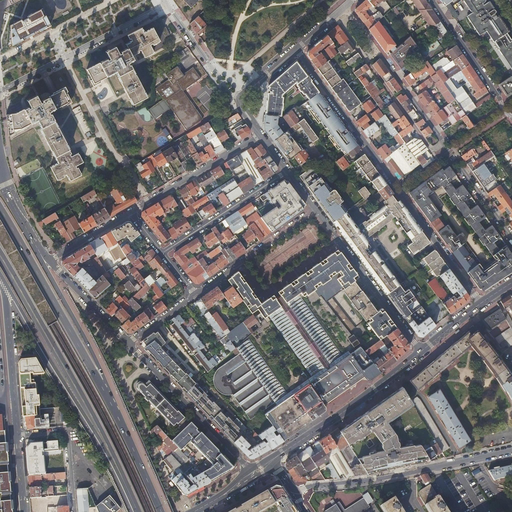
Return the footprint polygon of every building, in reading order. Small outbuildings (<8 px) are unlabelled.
[(6,0),(5,8),(21,0),(6,0)] [(373,7),(367,0),(365,0),(356,8),(356,12),(368,29),(376,22),(371,15),(369,17),(367,14),(364,12),(367,9),(370,12),(374,8),(373,7)] [(440,22),(425,0),(411,0),(424,18),(431,28),(440,22)] [(510,92),(511,93),(511,91),(511,39),(511,40),(507,33),(505,30),(508,28),(499,16),(497,17),(496,15),(495,15),(494,14),(494,13),(495,12),(495,11),(495,10),(494,10),(493,9),(492,9),(492,10),(490,7),(487,2),(483,5),(482,2),(483,3),(484,1),(485,0),(463,0),(470,10),(471,10),(472,12),(466,16),(479,35),(486,30),(487,30),(511,68),(511,77),(511,76),(499,84),(503,89),(506,95),(510,92)] [(489,1),(483,5),(487,2),(490,7),(492,10),(492,9),(493,9),(494,8),(489,1)] [(450,2),(445,5),(455,19),(459,16),(450,2)] [(398,5),(392,9),(395,14),(401,10),(398,5)] [(51,25),(42,8),(9,26),(7,48),(51,25)] [(375,14),(379,20),(383,16),(379,11),(377,12),(376,11),(374,13),(375,14)] [(197,33),(206,25),(198,16),(190,23),(197,33)] [(376,22),(368,29),(385,53),(388,51),(390,54),(396,49),(391,43),(392,40),(381,26),(386,26),(389,24),(383,16),(379,20),(376,22)] [(447,32),(440,22),(431,28),(427,31),(424,33),(428,37),(434,33),(433,32),(435,30),(436,31),(437,31),(438,32),(439,31),(440,33),(433,37),(435,41),(447,32)] [(197,33),(198,35),(208,26),(206,25),(197,33)] [(348,40),(338,25),(326,35),(330,39),(332,43),(334,45),(335,46),(337,48),(341,45),(345,42),(348,40)] [(56,26),(49,30),(52,36),(59,31),(56,26)] [(100,62),(107,76),(115,72),(133,105),(147,97),(133,68),(132,69),(129,63),(134,60),(132,56),(141,51),(144,58),(154,53),(151,46),(160,41),(152,27),(144,32),(142,28),(127,36),(130,41),(125,43),(127,47),(118,52),(115,46),(105,51),(109,57),(100,62)] [(166,27),(161,30),(165,37),(170,35),(166,27)] [(511,68),(487,30),(486,30),(511,69),(511,68)] [(330,39),(326,35),(314,46),(307,51),(307,55),(310,59),(318,54),(316,52),(319,50),(320,50),(328,43),(330,45),(332,43),(330,39)] [(396,49),(390,54),(398,64),(399,63),(402,61),(414,52),(419,48),(417,45),(416,45),(410,36),(396,49)] [(355,49),(348,40),(345,42),(341,45),(337,48),(341,53),(347,48),(348,50),(350,49),(352,51),(355,49)] [(318,54),(310,59),(314,65),(317,69),(318,67),(327,61),(321,53),(325,50),(331,58),(337,54),(333,48),(335,46),(334,45),(332,43),(330,45),(327,47),(325,49),(318,54)] [(462,54),(456,45),(447,51),(453,60),(462,54)] [(349,66),(361,58),(358,53),(346,62),(349,66)] [(462,54),(453,60),(455,64),(457,63),(462,69),(469,64),(462,54)] [(435,72),(439,69),(450,62),(447,58),(444,57),(437,61),(431,66),(435,72)] [(393,78),(379,59),(372,65),(386,83),(387,82),(393,78)] [(318,67),(317,69),(319,72),(322,75),(323,74),(333,67),(329,62),(330,62),(328,60),(327,61),(318,67)] [(450,62),(439,69),(447,80),(447,79),(459,72),(459,71),(461,70),(462,69),(457,63),(455,64),(453,60),(450,62)] [(318,92),(305,73),(303,74),(302,71),(300,69),(301,68),(296,61),(283,72),(277,78),(274,80),(284,92),(287,89),(289,88),(292,85),(294,84),(297,84),(299,87),(298,88),(300,92),(302,91),(308,100),(317,93),(318,92)] [(406,76),(403,77),(409,86),(416,81),(414,79),(427,70),(431,76),(416,86),(417,87),(412,90),(417,96),(425,90),(434,83),(440,79),(435,72),(431,66),(427,61),(406,76)] [(107,76),(100,62),(87,69),(90,75),(89,76),(93,84),(107,76)] [(369,68),(366,64),(360,68),(354,73),(357,77),(364,87),(364,86),(364,87),(369,83),(365,78),(363,79),(361,77),(360,78),(358,76),(369,68)] [(473,70),(469,64),(462,69),(461,70),(468,81),(477,76),(473,70)] [(187,130),(203,119),(183,90),(201,78),(193,67),(183,74),(177,66),(166,74),(169,79),(155,88),(163,99),(148,110),(155,119),(171,108),(187,130)] [(323,74),(322,75),(323,78),(326,81),(328,80),(337,73),(334,69),(335,69),(333,67),(323,74)] [(439,69),(435,72),(440,79),(442,83),(447,80),(439,69)] [(459,72),(462,77),(466,83),(468,81),(461,70),(459,71),(459,72)] [(328,80),(326,81),(327,82),(329,85),(331,88),(342,79),(339,75),(338,73),(337,73),(328,80)] [(342,79),(331,88),(333,91),(335,94),(347,86),(348,84),(344,79),(348,76),(348,75),(345,78),(342,79)] [(484,86),(477,76),(468,81),(466,83),(465,83),(467,85),(470,84),(474,91),(472,92),(471,90),(470,91),(470,92),(469,93),(471,95),(473,94),(484,86)] [(462,77),(446,88),(447,90),(450,93),(461,86),(463,85),(465,83),(466,83),(462,77)] [(396,81),(393,78),(387,82),(386,83),(389,87),(396,81)] [(442,83),(440,79),(434,83),(441,94),(447,90),(446,88),(442,83)] [(284,92),(274,80),(270,84),(269,88),(268,89),(268,90),(268,91),(269,91),(269,93),(267,93),(265,115),(277,116),(280,116),(281,109),(282,109),(282,102),(283,93),(284,92)] [(347,86),(335,94),(338,97),(340,100),(351,91),(353,90),(349,86),(353,83),(352,81),(348,84),(347,86)] [(401,89),(396,81),(389,87),(392,91),(395,89),(397,92),(401,89)] [(378,92),(371,82),(369,83),(364,87),(366,89),(371,96),(372,97),(373,99),(378,95),(385,90),(384,89),(378,92)] [(450,93),(454,100),(457,104),(469,97),(461,86),(450,93)] [(487,91),(484,86),(473,94),(476,98),(487,91)] [(351,91),(340,100),(341,102),(344,106),(355,97),(357,96),(353,91),(357,88),(357,87),(353,90),(351,91)] [(50,111),(71,101),(64,88),(39,101),(36,94),(27,99),(30,105),(15,113),(15,112),(6,113),(9,135),(32,123),(31,123),(37,120),(41,127),(40,128),(57,162),(50,166),(57,180),(67,175),(70,181),(82,175),(77,165),(83,162),(79,152),(73,156),(69,149),(70,149),(50,111)] [(425,90),(417,96),(424,106),(432,100),(425,90)] [(447,90),(441,94),(448,104),(454,100),(450,93),(447,90)] [(320,96),(317,93),(308,100),(301,105),(302,107),(302,109),(309,111),(313,117),(315,116),(318,121),(317,122),(318,123),(321,121),(321,122),(323,121),(327,127),(331,132),(330,133),(330,134),(328,136),(328,137),(330,136),(334,142),(338,147),(337,148),(338,149),(340,147),(341,147),(346,153),(347,152),(356,146),(357,145),(345,128),(343,130),(340,127),(343,125),(341,123),(333,112),(331,114),(329,111),(331,109),(329,106),(321,95),(320,96)] [(355,97),(344,106),(345,107),(349,112),(354,108),(360,104),(362,103),(358,97),(362,94),(361,93),(357,96),(355,97)] [(469,97),(457,104),(465,115),(486,101),(492,97),(489,94),(474,104),(469,97)] [(383,102),(378,95),(373,99),(378,105),(382,111),(383,110),(382,108),(383,107),(381,104),(383,102)] [(408,98),(405,95),(398,100),(401,103),(408,98)] [(411,102),(408,98),(401,103),(407,112),(412,119),(417,116),(414,112),(412,109),(412,110),(408,105),(411,102)] [(368,101),(362,105),(367,113),(374,108),(375,107),(369,100),(368,101)] [(432,100),(424,106),(431,116),(439,110),(432,100)] [(439,110),(431,116),(438,124),(443,120),(444,121),(442,123),(444,124),(444,125),(449,121),(451,124),(458,119),(460,118),(465,115),(457,104),(454,100),(448,104),(439,110)] [(403,115),(394,102),(387,107),(397,119),(403,115)] [(145,123),(152,119),(145,106),(138,110),(145,123)] [(303,118),(296,109),(295,107),(282,116),(291,127),(298,122),(299,121),(303,118)] [(382,116),(380,113),(377,109),(371,113),(376,121),(378,119),(382,116)] [(241,117),(238,113),(235,114),(229,118),(232,123),(236,121),(236,120),(241,117)] [(369,120),(365,114),(362,117),(356,121),(357,123),(360,127),(361,126),(364,129),(369,126),(366,122),(369,120)] [(393,126),(391,124),(384,114),(382,116),(378,119),(392,137),(394,136),(398,133),(396,130),(393,126)] [(277,121),(277,116),(265,115),(265,118),(264,121),(264,126),(265,130),(267,133),(273,141),(283,133),(279,129),(280,128),(279,126),(278,127),(276,125),(274,123),(277,121)] [(410,124),(403,115),(397,119),(391,124),(393,126),(397,123),(400,127),(396,130),(398,133),(410,124)] [(465,115),(460,118),(464,123),(469,120),(465,115)] [(294,131),(300,127),(301,128),(302,129),(306,135),(306,134),(307,135),(307,136),(311,141),(312,142),(318,138),(303,118),(299,121),(298,122),(291,127),(294,131)] [(425,122),(422,119),(415,124),(419,129),(421,128),(419,126),(425,122)] [(469,120),(464,123),(468,129),(473,126),(469,120)] [(210,126),(208,122),(199,127),(202,131),(203,134),(206,138),(209,144),(215,154),(219,151),(224,148),(220,142),(215,134),(212,130),(211,131),(205,134),(203,130),(208,127),(210,126)] [(379,129),(374,122),(369,126),(364,129),(362,130),(367,137),(379,129)] [(237,131),(241,138),(244,136),(249,133),(250,130),(245,124),(240,127),(239,126),(234,129),(236,132),(237,131)] [(412,128),(410,124),(398,133),(405,143),(409,148),(416,158),(421,154),(428,149),(421,140),(419,140),(418,140),(416,139),(414,138),(413,137),(411,134),(406,137),(405,136),(404,136),(404,135),(411,130),(412,128)] [(432,132),(428,127),(421,132),(425,137),(432,132)] [(165,128),(162,130),(169,141),(172,139),(165,128)] [(215,134),(220,142),(223,140),(229,137),(224,129),(215,134)] [(194,130),(186,134),(189,138),(196,134),(194,130)] [(283,133),(273,141),(278,147),(279,150),(285,157),(286,155),(289,159),(294,156),(296,154),(303,149),(298,143),(297,144),(295,140),(294,141),(289,135),(290,134),(287,130),(283,133)] [(405,143),(398,133),(394,136),(400,145),(397,147),(398,148),(405,143)] [(171,147),(176,156),(180,162),(185,160),(192,156),(184,142),(189,139),(189,138),(186,134),(169,144),(171,147)] [(196,151),(189,139),(184,142),(192,156),(197,164),(202,161),(196,151)] [(489,151),(468,166),(472,171),(485,162),(494,156),(483,140),(479,143),(480,144),(482,147),(484,146),(486,148),(489,151)] [(409,148),(405,143),(398,148),(397,149),(383,159),(394,173),(399,180),(420,164),(416,159),(401,170),(400,168),(399,168),(397,166),(396,167),(392,161),(409,148)] [(199,149),(196,151),(202,161),(207,158),(215,154),(209,144),(203,147),(206,153),(204,154),(201,150),(200,150),(199,149)] [(250,147),(246,150),(255,164),(259,162),(256,158),(257,157),(258,158),(259,157),(259,156),(266,151),(260,144),(252,150),(250,147)] [(388,149),(384,144),(376,149),(378,151),(383,159),(397,149),(396,147),(394,148),(392,145),(388,149)] [(475,152),(482,147),(480,144),(473,148),(475,151),(475,152)] [(359,147),(357,145),(356,146),(347,152),(349,154),(350,153),(352,156),(360,149),(359,147)] [(162,153),(167,161),(176,156),(171,147),(162,153)] [(416,158),(409,148),(392,161),(396,167),(397,166),(399,168),(400,168),(401,170),(416,159),(416,158)] [(303,149),(296,154),(294,156),(298,162),(300,164),(310,157),(309,155),(308,156),(303,149)] [(471,149),(461,156),(465,163),(472,158),(471,156),(474,154),(474,153),(471,149)] [(249,175),(255,185),(263,179),(253,165),(255,164),(246,150),(237,155),(242,165),(249,175)] [(150,161),(153,168),(158,165),(159,166),(167,161),(162,153),(154,158),(149,160),(150,161)] [(366,157),(364,154),(362,155),(354,161),(357,166),(356,166),(358,169),(359,168),(369,161),(366,157)] [(426,161),(421,154),(416,158),(416,159),(420,164),(423,168),(431,162),(429,159),(426,161)] [(231,158),(226,162),(232,171),(242,165),(237,155),(231,158)] [(344,155),(335,161),(342,170),(351,164),(344,155)] [(263,179),(276,171),(277,167),(269,156),(259,162),(255,164),(253,165),(263,179)] [(182,165),(185,171),(188,170),(190,168),(185,160),(180,162),(182,165)] [(135,165),(142,177),(148,174),(148,175),(150,174),(155,171),(153,168),(150,161),(142,165),(140,162),(135,165)] [(371,163),(369,161),(359,168),(362,172),(363,171),(372,165),(371,163)] [(226,162),(223,163),(226,167),(225,169),(228,174),(232,171),(226,162)] [(496,179),(485,162),(472,171),(483,188),(496,179)] [(373,166),(372,165),(363,171),(362,172),(361,173),(363,175),(364,175),(373,168),(374,167),(373,166)] [(215,168),(210,171),(214,179),(223,174),(219,166),(215,168)] [(333,222),(345,212),(341,206),(339,203),(340,202),(342,201),(339,198),(334,191),(335,190),(336,189),(335,188),(332,190),(322,176),(319,177),(317,173),(311,166),(299,176),(308,188),(319,202),(333,222)] [(379,174),(374,167),(373,168),(364,175),(367,179),(366,180),(368,182),(370,181),(378,175),(379,174)] [(443,170),(442,168),(430,177),(433,180),(444,172),(448,169),(447,167),(443,170)] [(444,172),(433,180),(432,181),(434,182),(436,187),(440,184),(440,185),(441,187),(443,186),(446,190),(452,186),(449,181),(454,177),(453,176),(448,169),(444,172)] [(202,176),(196,179),(201,188),(215,180),(214,179),(210,171),(202,176)] [(393,193),(379,174),(378,175),(370,181),(372,184),(375,184),(375,185),(375,187),(378,192),(384,200),(391,195),(393,193)] [(236,183),(243,193),(251,187),(255,185),(249,175),(236,183)] [(433,180),(430,177),(412,190),(411,191),(408,192),(412,198),(434,182),(432,181),(433,180)] [(231,179),(226,182),(236,197),(240,195),(243,193),(236,183),(233,178),(231,179)] [(304,204),(290,184),(288,181),(284,180),(274,187),(260,197),(263,201),(267,198),(269,201),(270,204),(272,204),(273,203),(276,206),(262,216),(261,217),(271,231),(289,219),(294,215),(298,212),(304,208),(304,204)] [(124,208),(136,201),(133,196),(130,198),(119,181),(108,188),(118,205),(114,207),(109,199),(105,201),(102,195),(98,197),(101,203),(102,205),(104,207),(109,217),(124,208)] [(191,183),(185,186),(186,187),(190,195),(191,195),(199,190),(193,181),(191,183)] [(226,182),(219,186),(229,202),(236,197),(226,182)] [(436,187),(434,182),(412,198),(419,206),(428,199),(426,196),(425,195),(436,187)] [(467,195),(465,192),(460,185),(456,188),(455,189),(452,186),(446,190),(450,196),(449,197),(448,198),(453,205),(454,204),(455,203),(456,204),(463,198),(467,195)] [(500,185),(488,193),(490,197),(494,194),(498,199),(506,193),(500,185)] [(206,195),(208,199),(211,204),(217,200),(214,196),(216,195),(217,194),(220,198),(224,205),(226,204),(229,202),(219,186),(206,195)] [(357,190),(363,198),(364,199),(367,197),(366,196),(369,194),(363,186),(357,190)] [(98,197),(102,195),(97,187),(93,189),(96,194),(98,197)] [(179,191),(181,194),(184,198),(189,195),(190,195),(186,187),(182,189),(179,191)] [(437,188),(436,187),(425,195),(426,196),(437,188)] [(93,189),(80,197),(83,202),(87,200),(87,201),(93,197),(93,196),(96,194),(93,189)] [(506,193),(498,199),(502,204),(498,207),(500,210),(511,201),(506,193)] [(167,196),(158,202),(166,215),(167,214),(165,212),(168,211),(167,209),(170,206),(172,208),(177,205),(176,203),(173,199),(171,194),(167,196)] [(181,194),(173,199),(176,203),(184,198),(181,194)] [(214,196),(217,200),(219,199),(223,206),(224,205),(220,198),(217,194),(216,195),(214,196)] [(195,202),(192,204),(194,208),(208,199),(206,195),(198,201),(197,200),(195,202)] [(391,195),(384,200),(383,201),(383,202),(383,203),(385,206),(391,201),(393,204),(394,203),(397,203),(399,204),(400,204),(399,204),(402,207),(403,206),(398,200),(396,202),(391,195)] [(463,201),(469,197),(467,195),(463,198),(456,204),(465,216),(464,217),(463,218),(468,224),(469,224),(470,223),(477,217),(481,215),(476,207),(475,206),(469,210),(463,201)] [(192,197),(187,200),(190,205),(192,204),(195,202),(192,197)] [(428,199),(419,206),(430,222),(441,215),(428,199)] [(187,200),(177,206),(181,211),(183,210),(190,205),(187,200)] [(405,210),(403,206),(402,207),(399,204),(400,204),(399,204),(397,203),(394,203),(393,204),(391,201),(385,206),(378,211),(377,212),(378,213),(381,217),(384,221),(384,222),(386,222),(387,221),(388,219),(386,215),(385,214),(389,211),(390,213),(391,215),(391,214),(393,217),(394,216),(400,224),(399,225),(401,227),(403,225),(405,228),(404,229),(409,235),(408,237),(410,239),(421,231),(415,223),(405,210)] [(511,201),(500,210),(502,213),(506,210),(510,215),(511,213),(511,201)] [(141,215),(152,229),(162,223),(168,219),(166,215),(158,202),(149,207),(142,212),(141,215)] [(238,211),(241,215),(253,207),(250,202),(246,205),(238,211)] [(190,205),(183,210),(187,216),(196,211),(194,208),(192,204),(190,205)] [(216,211),(211,204),(197,213),(202,220),(211,214),(216,211)] [(465,216),(456,204),(455,205),(464,217),(465,216)] [(485,217),(477,206),(476,207),(481,215),(484,218),(485,217)] [(104,207),(91,215),(96,224),(104,220),(109,217),(104,207)] [(229,226),(233,232),(246,223),(244,220),(241,215),(238,211),(225,219),(229,226)] [(248,226),(252,223),(261,217),(262,216),(259,211),(256,212),(244,220),(246,223),(248,226)] [(58,218),(55,212),(42,220),(45,225),(56,218),(57,219),(58,218)] [(345,212),(333,222),(341,233),(347,229),(347,228),(348,227),(349,228),(351,227),(354,223),(345,212)] [(78,222),(74,215),(61,223),(71,239),(75,237),(72,231),(80,226),(78,222)] [(91,215),(78,222),(80,226),(84,232),(92,227),(96,224),(91,215)] [(370,218),(364,222),(362,223),(361,224),(363,226),(361,228),(365,232),(367,231),(370,235),(376,231),(377,231),(378,231),(379,230),(379,229),(382,226),(383,225),(383,224),(379,219),(376,215),(375,215),(374,215),(370,218)] [(441,215),(430,222),(437,231),(444,226),(439,219),(442,217),(441,215)] [(478,222),(484,218),(481,215),(477,217),(470,223),(479,236),(487,231),(491,228),(490,227),(489,226),(485,229),(484,230),(478,222)] [(184,217),(172,225),(178,235),(182,232),(181,232),(183,231),(190,226),(185,218),(184,217)] [(252,223),(263,237),(266,235),(271,231),(261,217),(252,223)] [(71,239),(61,223),(60,221),(58,222),(54,224),(61,234),(66,242),(71,239)] [(126,221),(110,230),(116,240),(118,239),(125,235),(125,234),(126,234),(127,237),(130,240),(139,233),(130,222),(126,221)] [(356,227),(354,223),(351,227),(349,228),(348,227),(347,228),(347,229),(351,234),(350,236),(354,232),(353,231),(354,231),(355,232),(358,229),(359,231),(360,230),(360,231),(360,232),(365,239),(370,235),(367,231),(365,232),(361,228),(363,226),(361,224),(362,223),(364,222),(364,221),(356,227)] [(162,223),(152,229),(162,242),(170,237),(172,239),(178,235),(172,225),(171,226),(172,228),(167,231),(162,223)] [(256,236),(259,240),(263,237),(252,223),(248,226),(250,228),(256,236)] [(479,236),(470,223),(469,224),(478,237),(479,236)] [(444,226),(437,231),(440,234),(445,241),(455,234),(447,224),(444,226)] [(214,226),(211,229),(212,232),(218,240),(219,241),(221,239),(222,241),(220,242),(221,244),(225,242),(235,235),(233,232),(229,226),(226,228),(227,229),(220,234),(214,226)] [(500,237),(492,226),(490,227),(491,228),(498,238),(500,237)] [(247,242),(256,236),(250,228),(246,231),(245,233),(244,232),(243,233),(243,234),(242,235),(247,242)] [(493,242),(498,238),(491,228),(487,231),(479,236),(480,237),(479,237),(478,238),(483,245),(484,244),(485,243),(488,249),(495,244),(493,242)] [(347,229),(341,233),(351,245),(351,241),(351,240),(350,240),(349,238),(349,237),(349,236),(350,236),(351,234),(347,229)] [(351,241),(351,245),(360,258),(370,271),(379,283),(384,281),(388,278),(391,274),(383,263),(380,264),(376,267),(375,266),(374,266),(373,265),(378,261),(380,260),(374,250),(366,256),(362,250),(367,247),(368,242),(365,239),(360,232),(360,231),(360,230),(359,231),(358,229),(355,232),(354,231),(353,231),(354,232),(350,236),(349,236),(349,237),(349,238),(350,240),(351,240),(351,241)] [(95,240),(89,243),(94,252),(97,256),(100,261),(106,272),(106,271),(109,270),(116,265),(126,258),(116,240),(110,230),(104,234),(95,240)] [(421,231),(410,239),(412,242),(407,246),(411,252),(412,251),(413,252),(428,242),(426,239),(426,238),(421,231)] [(218,240),(212,232),(204,237),(208,242),(206,244),(208,247),(218,240)] [(455,234),(445,241),(447,244),(448,245),(449,244),(451,246),(449,248),(452,252),(462,244),(466,241),(466,240),(464,238),(465,237),(461,232),(456,236),(455,234)] [(225,242),(230,250),(235,257),(242,252),(246,250),(240,241),(237,243),(237,242),(235,243),(236,244),(231,247),(229,244),(237,238),(235,235),(225,242)] [(192,241),(186,245),(190,250),(191,253),(195,250),(194,249),(201,244),(200,243),(197,238),(192,241)] [(61,263),(72,275),(80,268),(76,264),(77,262),(77,261),(79,260),(80,262),(81,262),(89,257),(89,256),(94,252),(89,243),(69,255),(61,259),(61,263)] [(131,251),(126,244),(121,247),(127,254),(131,251)] [(462,244),(452,252),(455,255),(459,262),(469,255),(462,244)] [(511,257),(504,246),(500,249),(499,250),(495,244),(488,249),(493,254),(492,255),(494,259),(496,257),(498,260),(492,264),(496,269),(502,277),(505,275),(499,267),(508,260),(511,257)] [(190,250),(186,245),(180,249),(182,252),(184,253),(190,250)] [(210,252),(208,253),(210,258),(220,251),(218,248),(217,247),(210,252)] [(156,255),(151,248),(147,252),(149,254),(145,257),(146,258),(145,259),(148,262),(156,255)] [(220,250),(222,253),(229,262),(233,259),(235,257),(230,250),(229,250),(230,251),(228,253),(224,248),(220,250)] [(448,268),(435,249),(424,258),(437,276),(438,275),(448,268)] [(127,258),(129,261),(131,263),(140,255),(137,250),(134,252),(132,250),(131,251),(127,254),(125,255),(127,258)] [(182,254),(178,250),(174,253),(173,256),(181,266),(188,260),(183,253),(182,254)] [(313,267),(304,273),(310,282),(317,277),(319,281),(324,278),(337,268),(338,268),(347,261),(340,251),(333,256),(331,254),(323,259),(313,267)] [(218,259),(213,262),(219,269),(225,265),(229,262),(222,253),(221,254),(222,255),(217,258),(218,259)] [(141,255),(140,255),(131,263),(134,267),(137,271),(139,269),(143,266),(140,262),(144,259),(141,255)] [(156,255),(148,262),(151,265),(152,264),(155,269),(157,267),(163,263),(156,255)] [(469,255),(459,262),(462,265),(467,272),(477,264),(475,262),(469,255)] [(91,260),(94,265),(100,261),(97,256),(91,260)] [(188,260),(181,266),(184,270),(194,283),(199,284),(204,279),(209,276),(197,261),(195,257),(193,256),(188,260)] [(202,257),(201,258),(197,261),(209,276),(212,274),(210,270),(209,270),(207,267),(208,266),(202,257)] [(511,271),(511,270),(511,257),(508,260),(499,267),(505,275),(507,274),(508,273),(508,272),(510,271),(511,271)] [(127,258),(126,258),(116,265),(118,267),(121,265),(129,261),(127,258)] [(94,265),(101,275),(102,275),(106,272),(100,261),(94,265)] [(317,277),(310,282),(316,291),(325,302),(333,296),(344,288),(353,281),(354,280),(359,277),(353,269),(347,261),(338,268),(337,268),(324,278),(319,281),(317,277)] [(482,272),(492,264),(491,261),(482,268),(480,269),(482,272)] [(213,262),(208,266),(207,267),(209,270),(210,270),(212,274),(215,272),(219,269),(213,262)] [(168,270),(163,263),(157,267),(163,274),(164,273),(168,270)] [(483,289),(491,284),(484,275),(482,272),(481,272),(479,270),(480,269),(477,264),(467,272),(476,284),(479,288),(479,289),(479,288),(483,288),(483,289)] [(491,284),(495,281),(489,274),(496,269),(492,264),(482,272),(484,275),(491,284)] [(114,271),(121,279),(125,276),(118,267),(116,265),(109,270),(111,273),(114,271)] [(118,267),(125,276),(128,274),(128,271),(127,272),(121,265),(118,267)] [(105,287),(108,290),(112,287),(109,284),(110,284),(106,280),(102,275),(101,275),(94,281),(81,267),(80,268),(72,275),(79,282),(92,296),(95,295),(105,287)] [(134,267),(129,270),(135,277),(139,274),(137,271),(134,267)] [(448,268),(438,275),(453,295),(446,301),(443,303),(442,303),(450,313),(464,302),(468,300),(469,296),(448,268)] [(495,281),(502,277),(496,269),(489,274),(495,281)] [(170,286),(171,288),(178,282),(168,270),(164,273),(169,280),(166,282),(170,286)] [(102,275),(106,280),(110,276),(106,271),(106,272),(102,275)] [(257,307),(261,304),(260,301),(238,271),(233,274),(234,274),(231,276),(231,277),(227,279),(232,286),(242,299),(251,312),(257,307)] [(143,279),(147,283),(149,285),(153,282),(155,280),(150,273),(143,279)] [(261,304),(257,307),(266,320),(260,325),(253,331),(251,333),(235,347),(232,350),(236,355),(219,368),(215,372),(213,378),(214,383),(216,389),(220,392),(226,394),(232,394),(250,419),(274,402),(276,405),(264,413),(272,425),(275,429),(278,433),(283,440),(286,438),(304,425),(308,422),(313,418),(306,407),(307,407),(296,391),(312,379),(306,371),(353,337),(351,335),(349,332),(325,302),(316,291),(310,282),(304,273),(299,277),(283,288),(277,293),(266,300),(261,304)] [(139,274),(135,277),(142,287),(147,283),(143,279),(140,275),(139,274)] [(384,281),(379,283),(381,286),(382,287),(394,278),(391,274),(388,278),(384,281)] [(161,275),(155,280),(160,287),(166,282),(161,275)] [(394,278),(382,287),(387,294),(392,290),(399,284),(394,278)] [(435,278),(428,283),(436,294),(440,299),(443,297),(447,294),(435,278)] [(128,280),(123,284),(129,291),(134,287),(133,286),(128,280)] [(155,280),(153,282),(162,294),(164,292),(164,291),(160,287),(155,280)] [(354,280),(353,281),(360,291),(361,290),(354,280)] [(353,281),(344,288),(359,309),(360,308),(367,318),(366,319),(367,318),(377,311),(374,307),(371,304),(369,301),(367,298),(364,294),(361,290),(360,291),(353,281)] [(159,298),(171,288),(170,286),(164,291),(164,292),(162,294),(153,282),(149,285),(150,287),(156,294),(159,298)] [(399,285),(399,284),(392,290),(387,294),(391,300),(392,301),(404,318),(421,305),(408,288),(404,291),(402,288),(406,285),(403,282),(399,285)] [(147,283),(142,287),(140,288),(137,291),(132,297),(136,301),(140,296),(142,298),(146,294),(145,292),(150,287),(149,285),(147,283)] [(235,347),(251,333),(243,322),(230,331),(223,321),(216,312),(214,310),(213,312),(209,307),(214,303),(213,302),(218,298),(219,300),(224,296),(222,293),(217,286),(209,292),(199,298),(205,307),(208,311),(211,315),(217,323),(224,332),(226,335),(235,347)] [(242,299),(232,286),(222,293),(224,296),(227,301),(232,307),(242,299)] [(511,297),(511,295),(510,294),(500,300),(504,306),(508,303),(511,310),(511,297)] [(121,297),(120,296),(116,299),(122,306),(123,305),(126,302),(121,297)] [(333,296),(325,302),(349,332),(356,326),(333,296)] [(136,301),(132,297),(128,300),(127,301),(136,310),(140,306),(136,301)] [(199,298),(194,302),(200,310),(205,307),(199,298)] [(154,306),(158,313),(160,311),(166,307),(161,301),(154,306)] [(109,306),(105,309),(108,312),(112,316),(114,313),(118,309),(112,302),(109,305),(109,306)] [(404,318),(408,323),(418,336),(422,336),(435,325),(421,305),(404,318)] [(121,307),(118,309),(114,313),(123,323),(127,319),(129,317),(130,316),(121,307)] [(143,311),(149,319),(154,316),(147,307),(145,309),(144,308),(142,309),(143,311)] [(208,311),(205,307),(200,310),(202,312),(199,314),(201,316),(203,314),(207,312),(208,311)] [(360,308),(359,309),(366,319),(367,318),(360,308)] [(388,316),(381,308),(377,311),(367,318),(370,321),(368,322),(380,339),(386,334),(396,327),(391,320),(387,318),(387,317),(388,316)] [(504,315),(500,309),(483,320),(489,329),(505,318),(504,315)] [(123,323),(121,325),(127,332),(131,332),(135,330),(149,319),(143,311),(135,317),(134,318),(135,318),(130,322),(127,319),(123,323)] [(206,319),(212,327),(217,323),(211,315),(208,311),(207,312),(203,314),(207,318),(206,319)] [(179,313),(174,317),(184,330),(189,326),(195,322),(190,317),(185,321),(179,313)] [(243,322),(251,333),(253,331),(250,327),(256,323),(258,326),(260,325),(253,314),(243,322)] [(184,330),(174,317),(167,321),(208,372),(213,367),(208,360),(205,356),(204,355),(195,343),(194,343),(184,330)] [(217,323),(212,327),(218,335),(219,334),(222,332),(223,334),(224,332),(217,323)] [(357,336),(364,329),(360,325),(352,332),(357,336)] [(476,325),(468,331),(470,334),(467,337),(471,343),(488,364),(495,373),(507,391),(511,400),(511,376),(510,374),(500,360),(500,359),(497,355),(496,356),(486,342),(487,341),(483,337),(482,338),(479,334),(481,332),(476,325)] [(184,330),(194,343),(195,343),(200,339),(193,331),(189,326),(184,330)] [(387,349),(395,359),(409,348),(409,344),(402,335),(396,327),(386,334),(391,342),(392,341),(394,344),(387,349)] [(509,346),(511,343),(511,330),(510,327),(495,338),(499,344),(500,343),(503,347),(507,344),(509,346)] [(154,333),(153,332),(149,335),(141,341),(141,342),(141,344),(140,345),(186,392),(196,383),(198,380),(197,378),(194,381),(184,370),(187,368),(181,362),(178,365),(166,352),(169,349),(163,343),(165,342),(161,338),(162,337),(157,331),(154,333)] [(417,388),(471,343),(467,337),(470,334),(468,331),(410,380),(417,388)] [(232,350),(235,347),(226,335),(222,338),(220,340),(223,344),(224,344),(230,352),(232,350)] [(306,371),(312,379),(355,348),(353,346),(357,343),(353,337),(306,371)] [(205,354),(208,351),(204,347),(205,346),(200,339),(195,343),(204,355),(205,354)] [(373,363),(380,371),(395,359),(387,349),(380,339),(364,351),(367,355),(379,347),(384,354),(373,363)] [(355,348),(312,379),(296,391),(307,407),(306,407),(313,418),(323,411),(324,411),(324,410),(325,408),(325,407),(324,405),(364,377),(366,378),(368,379),(369,379),(370,378),(380,371),(373,363),(367,355),(364,351),(360,345),(355,348)] [(204,355),(205,356),(208,360),(212,356),(208,351),(205,354),(204,355)] [(208,360),(213,367),(218,363),(212,356),(208,360)] [(18,363),(19,374),(29,373),(30,373),(42,372),(35,358),(24,359),(18,363)] [(29,373),(19,374),(20,388),(24,387),(26,406),(22,407),(23,416),(37,415),(40,415),(38,395),(36,396),(35,383),(33,383),(33,380),(30,380),(30,373),(29,373)] [(140,391),(147,398),(174,426),(177,423),(178,424),(185,418),(149,380),(145,383),(146,384),(145,386),(143,385),(142,384),(141,384),(140,384),(139,385),(139,386),(138,387),(138,388),(139,389),(140,390),(140,391)] [(186,392),(204,412),(233,441),(240,434),(247,428),(237,417),(233,421),(220,407),(222,405),(219,401),(216,404),(204,392),(207,389),(204,386),(202,389),(196,383),(186,392)] [(360,462),(367,474),(430,461),(423,450),(418,442),(399,446),(397,436),(387,422),(403,411),(413,404),(401,387),(391,394),(389,395),(387,397),(367,411),(340,430),(349,444),(371,431),(381,443),(382,450),(360,455),(361,462),(360,462)] [(439,389),(426,396),(458,448),(470,441),(439,389)] [(420,399),(414,403),(443,452),(449,448),(420,399)] [(48,427),(47,415),(43,415),(44,420),(40,420),(40,419),(37,419),(37,415),(23,416),(24,427),(25,429),(48,427)] [(191,423),(172,442),(177,447),(188,459),(208,440),(200,432),(199,433),(196,430),(197,428),(191,423)] [(156,425),(149,431),(150,433),(153,431),(162,440),(167,436),(156,425)] [(265,442),(270,448),(283,440),(278,433),(276,435),(273,431),(275,429),(272,425),(258,434),(261,438),(264,436),(267,440),(265,442)] [(349,444),(340,430),(338,427),(329,433),(355,476),(367,474),(360,462),(349,444)] [(325,452),(328,458),(332,465),(340,478),(342,478),(355,476),(329,433),(318,440),(325,452)] [(240,434),(233,441),(249,457),(253,458),(270,448),(265,442),(263,440),(248,449),(247,447),(250,444),(247,441),(249,440),(246,437),(244,438),(240,434)] [(167,436),(162,440),(163,441),(156,447),(158,451),(166,445),(169,448),(168,449),(171,453),(173,451),(177,447),(172,442),(167,436)] [(210,482),(213,481),(229,471),(230,470),(230,469),(232,467),(231,465),(231,464),(208,440),(188,459),(194,465),(202,473),(210,482)] [(325,452),(318,440),(314,443),(317,447),(318,447),(320,450),(314,454),(312,451),(312,450),(310,446),(305,449),(310,456),(316,466),(317,467),(319,470),(323,467),(320,463),(328,458),(325,452)] [(436,443),(423,450),(430,461),(438,459),(435,455),(442,451),(436,443)] [(188,459),(177,447),(173,451),(184,462),(188,459)] [(305,449),(296,455),(301,462),(302,462),(310,456),(305,449)] [(173,468),(175,470),(177,468),(184,462),(173,451),(171,453),(170,454),(165,458),(173,468)] [(309,480),(312,480),(309,474),(308,473),(301,462),(296,455),(286,462),(285,465),(293,479),(298,481),(307,480),(303,474),(302,475),(301,473),(304,471),(307,476),(306,476),(309,480)] [(310,456),(302,462),(308,471),(316,466),(310,456)] [(171,470),(173,468),(165,458),(163,460),(171,470)] [(184,462),(186,465),(189,468),(194,465),(188,459),(184,462)] [(184,462),(177,468),(179,471),(186,465),(184,462)] [(8,466),(8,463),(0,464),(0,473),(9,473),(8,466)] [(494,469),(488,471),(494,480),(497,478),(511,474),(511,463),(511,464),(511,465),(499,468),(498,467),(494,468),(494,469)] [(334,478),(340,478),(332,465),(329,467),(330,469),(329,470),(334,478)] [(319,470),(317,467),(308,473),(309,474),(312,480),(324,479),(319,470)] [(197,489),(210,482),(202,473),(192,478),(188,470),(184,473),(193,485),(197,489)] [(28,475),(29,487),(40,486),(46,486),(53,485),(53,482),(47,482),(47,483),(41,484),(41,483),(35,484),(35,480),(44,479),(44,480),(63,478),(63,477),(66,477),(65,472),(28,475)] [(10,489),(9,473),(0,473),(0,499),(11,499),(11,494),(10,489)] [(187,495),(197,489),(193,485),(190,487),(179,473),(171,480),(183,495),(187,495)] [(427,474),(420,476),(426,486),(430,483),(432,482),(429,477),(427,474)] [(447,511),(430,483),(426,486),(420,490),(419,490),(419,491),(419,492),(419,493),(419,494),(419,495),(429,511),(447,511)] [(47,496),(67,494),(66,484),(53,485),(46,486),(47,496)] [(280,511),(295,511),(288,500),(289,499),(285,492),(284,493),(280,487),(279,486),(278,485),(277,485),(276,485),(275,485),(267,490),(268,491),(267,492),(274,502),(280,511)] [(29,487),(30,497),(41,496),(40,486),(29,487)] [(88,488),(77,489),(78,511),(98,511),(97,509),(88,488)] [(257,511),(274,502),(267,492),(266,490),(240,505),(241,506),(239,507),(239,506),(236,508),(236,509),(235,510),(234,509),(228,511),(257,511)] [(361,511),(369,507),(368,504),(372,501),(367,493),(362,496),(363,498),(344,510),(339,502),(335,504),(323,511),(361,511)] [(46,496),(47,507),(51,507),(51,501),(54,501),(56,501),(57,506),(68,505),(67,494),(47,496),(46,496)] [(114,501),(109,495),(101,502),(102,504),(97,509),(98,511),(115,511),(120,508),(114,501)] [(381,505),(384,511),(402,511),(394,497),(380,505),(380,506),(381,505)] [(11,504),(11,499),(0,499),(0,510),(12,510),(11,504)] [(288,500),(295,511),(297,511),(289,499),(288,500)]
